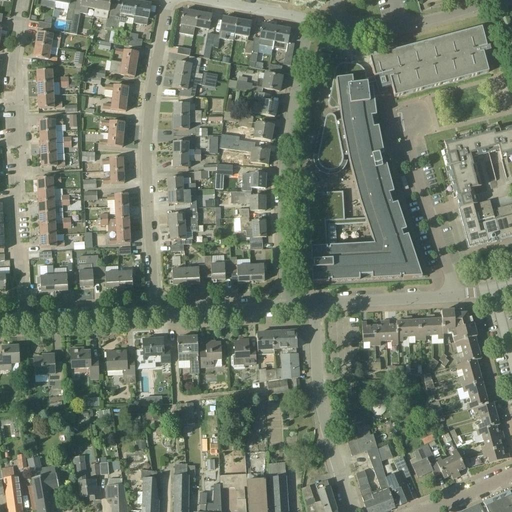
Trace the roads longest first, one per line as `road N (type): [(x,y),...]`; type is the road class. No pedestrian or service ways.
road 1 (residential): [(23,321),(13,202),(21,170),(15,59),(22,0)]
road 2 (residential): [(154,314),(146,147),(168,0)]
road 3 (residential): [(285,305),(282,167),(308,20)]
road 4 (residential): [(350,511),(321,385),(316,304)]
road 5 (residential): [(454,294),(417,178),(412,116)]
road 6 (tertiary): [(316,304),(454,294)]
road 7 (tertiary): [(154,314),(285,305)]
road 8 (tertiary): [(23,321),(154,314)]
